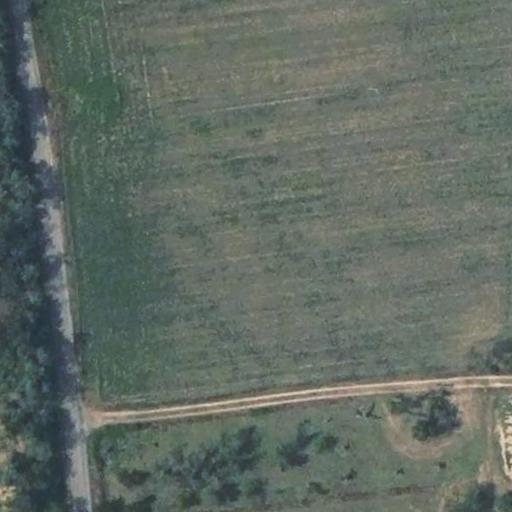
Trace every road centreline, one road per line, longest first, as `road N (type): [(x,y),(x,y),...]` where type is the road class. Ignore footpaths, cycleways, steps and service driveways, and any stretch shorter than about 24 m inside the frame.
road 1 (unclassified): [(14,0),(45,174),(81,511)]
road 2 (track): [(511,380),(72,417)]
